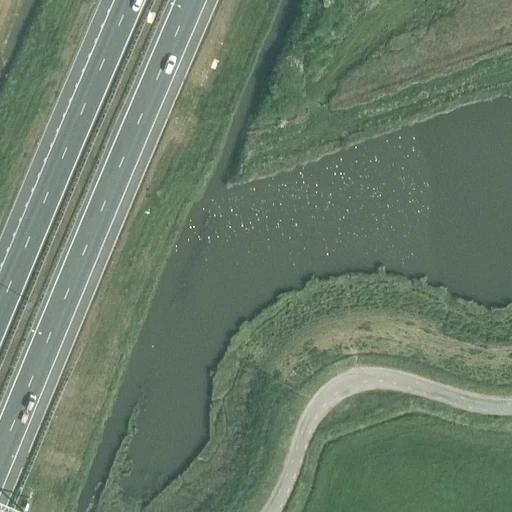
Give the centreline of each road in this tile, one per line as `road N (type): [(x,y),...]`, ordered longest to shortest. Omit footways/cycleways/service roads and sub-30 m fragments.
road 1 (motorway): [(0,488),(196,0)]
road 2 (motorway): [(126,0),(0,299)]
road 3 (unclassified): [(276,511),(318,405),(338,385),(380,379),(511,408)]
